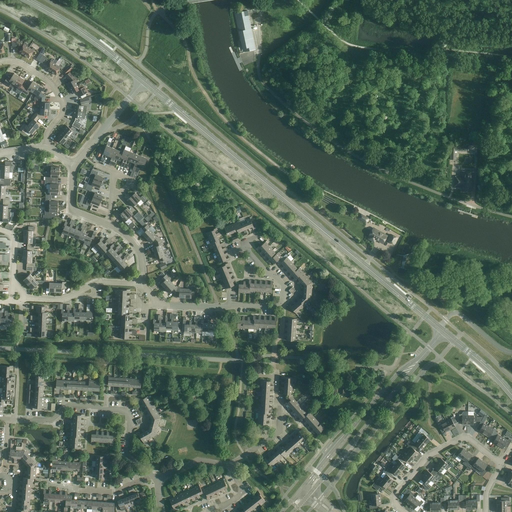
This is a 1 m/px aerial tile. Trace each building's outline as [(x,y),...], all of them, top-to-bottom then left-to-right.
[(255,46),(248,13),(248,12),(247,11),(236,13),(243,49),(253,46),(255,46)] [(272,51),(283,47),(273,16),(267,17),(271,32),(272,38),(268,39),(272,51)] [(24,55),(29,47),(26,45),(27,43),(25,42),(23,44),(24,45),(19,52),(24,55)] [(34,51),(36,49),(33,47),(32,49),(29,47),(24,55),(29,58),(33,50),(34,51)] [(51,72),(56,64),(53,62),(54,60),(52,59),(50,61),(51,62),(46,69),(51,72)] [(61,68),(63,66),(60,64),(59,66),(56,64),(51,72),(56,75),(61,67),(61,68)] [(73,69),(70,66),(64,72),(67,74),(73,69)] [(69,89),(77,85),(76,82),(77,81),(74,76),(70,72),(65,76),(69,80),(71,82),(67,84),(69,89)] [(12,88),(14,85),(20,77),(14,73),(10,80),(7,78),(4,83),(12,88)] [(22,92),(25,87),(22,85),(25,80),(20,77),(14,85),(18,87),(17,88),(22,92)] [(33,93),(38,85),(33,81),(28,89),(25,87),(22,92),(27,95),(30,91),(33,93)] [(39,99),(45,96),(40,93),(43,88),(38,85),(33,93),(36,95),(35,97),(39,99)] [(78,87),(78,86),(77,85),(69,89),(72,94),(77,91),(80,96),(88,92),(85,87),(81,89),(81,88),(82,87),(81,85),(78,87)] [(50,109),(50,103),(45,102),(45,96),(39,99),(38,104),(40,105),(40,108),(50,109)] [(87,107),(76,105),(75,111),(83,112),(86,113),(87,107)] [(49,115),(50,109),(40,108),(40,112),(36,112),(34,114),(39,118),(43,119),(44,115),(49,115)] [(86,113),(83,112),(75,111),(74,117),(76,117),(75,120),(74,123),(81,127),(82,124),(80,123),(81,118),(85,119),(86,113)] [(39,118),(34,114),(30,119),(32,121),(29,123),(37,130),(41,125),(36,121),(39,118)] [(33,134),(37,130),(29,123),(27,126),(24,124),(20,129),(25,132),(27,129),(33,134)] [(72,138),(74,136),(72,134),(74,132),(67,126),(63,131),(70,137),(70,136),(72,138)] [(63,144),(70,137),(63,131),(57,139),(63,144)] [(469,152),(469,146),(451,145),(450,160),(456,160),(457,151),(469,152)] [(109,156),(112,148),(107,146),(101,161),(103,162),(106,155),(109,156)] [(112,165),(118,150),(112,148),(109,156),(112,157),(109,164),(112,165)] [(124,167),(130,152),(124,149),(123,152),(121,158),(124,159),(121,166),(124,167)] [(123,152),(118,150),(112,165),(115,167),(117,160),(120,161),(121,158),(123,152)] [(132,162),(136,154),(130,152),(124,167),(127,168),(130,161),(132,162)] [(135,171),(141,156),(136,154),(132,162),(135,163),(132,170),(135,171)] [(144,167),(147,158),(141,156),(135,171),(138,173),(141,166),(144,167)] [(11,166),(12,162),(5,162),(5,165),(1,165),(1,172),(10,172),(10,166),(11,166)] [(60,172),(60,167),(53,166),(53,163),(47,163),(47,167),(47,172),(51,172),(60,172)] [(102,183),(104,178),(97,175),(99,172),(92,170),(89,178),(90,178),(102,183)] [(474,178),(474,172),(462,171),(462,176),(456,176),(455,187),(461,187),(461,188),(462,188),(462,192),(471,192),(471,186),(473,187),(473,183),(472,182),(471,182),(472,178),(474,178)] [(9,178),(10,172),(1,172),(0,178),(4,178),(4,182),(11,182),(11,178),(9,178)] [(59,178),(60,172),(51,172),(51,177),(47,177),(46,180),(52,181),(52,178),(59,178)] [(100,188),(102,183),(90,178),(88,183),(86,182),(84,185),(87,186),(92,188),(93,185),(100,188)] [(46,180),(44,180),(44,184),(50,184),(50,189),(60,190),(61,184),(52,184),(52,181),(46,180)] [(11,186),(11,182),(4,182),(4,185),(0,185),(0,191),(6,192),(8,192),(8,189),(6,189),(6,185),(11,186)] [(60,195),(60,190),(50,189),(50,193),(46,193),(46,198),(52,198),(52,195),(60,195)] [(6,198),(6,192),(0,191),(0,197),(4,198),(3,202),(10,202),(10,198),(6,198)] [(101,201),(103,196),(92,191),(90,197),(101,201)] [(131,197),(137,203),(141,200),(144,203),(146,200),(142,196),(140,198),(135,193),(131,197)] [(101,201),(90,197),(89,196),(86,204),(91,206),(93,204),(99,206),(101,201)] [(133,207),(137,203),(131,197),(127,200),(133,207)] [(51,201),(52,198),(46,198),(45,206),(49,207),(58,207),(58,201),(51,201)] [(0,211),(8,212),(8,206),(10,206),(10,202),(3,202),(3,205),(0,205),(0,211)] [(58,212),(58,207),(49,207),(49,211),(45,211),(45,215),(43,215),(43,218),(51,218),(51,212),(58,212)] [(129,218),(133,214),(127,208),(123,212),(129,218)] [(11,212),(8,212),(0,211),(0,217),(3,218),(2,222),(9,222),(9,221),(10,221),(11,212)] [(125,222),(129,218),(123,212),(119,215),(125,222)] [(361,213),(357,219),(367,224),(370,218),(361,213)] [(245,221),(248,229),(252,227),(253,230),(257,228),(255,225),(253,226),(250,217),(249,217),(250,219),(245,221)] [(240,223),(240,221),(234,224),(238,231),(237,231),(238,233),(243,231),(240,223)] [(243,231),(248,229),(245,221),(240,223),(243,231)] [(71,227),(70,227),(66,226),(68,223),(65,222),(64,225),(65,225),(62,233),(68,236),(68,234),(71,227)] [(76,230),(75,229),(72,228),(73,225),(71,224),(70,227),(71,227),(68,234),(74,237),(76,230)] [(233,233),(237,231),(238,231),(234,224),(229,226),(233,233)] [(147,238),(153,233),(149,228),(150,227),(147,225),(143,229),(145,232),(142,234),(147,238)] [(82,232),(81,231),(78,230),(79,227),(76,226),(75,229),(76,230),(74,237),(79,239),(82,232)] [(227,235),(233,233),(229,226),(224,228),(224,226),(227,235)] [(35,231),(35,227),(28,227),(28,230),(24,230),(24,237),(33,237),(36,237),(36,235),(33,234),(33,231),(35,231)] [(216,235),(216,234),(215,231),(218,230),(217,228),(214,229),(214,230),(205,234),(207,233),(209,238),(216,235)] [(376,240),(383,243),(386,239),(388,241),(390,238),(374,228),(370,236),(371,236),(369,239),(375,242),(376,240)] [(87,236),(88,234),(83,232),(84,229),(82,229),(81,231),(82,232),(79,239),(85,241),(87,236)] [(94,239),(97,233),(94,232),(91,238),(87,236),(85,241),(84,243),(90,246),(93,238),(94,239)] [(155,243),(161,240),(158,236),(157,237),(153,233),(147,238),(151,243),(153,241),(155,243)] [(211,243),(219,240),(217,236),(220,235),(219,233),(216,234),(216,235),(209,238),(211,243)] [(388,241),(394,244),(398,238),(392,235),(390,238),(388,241)] [(33,241),(33,237),(24,237),(24,243),(28,243),(27,247),(34,247),(34,244),(35,244),(35,241),(33,241)] [(104,244),(102,241),(104,239),(102,238),(100,240),(101,241),(94,246),(99,251),(105,245),(104,244)] [(155,253),(163,251),(162,245),(163,245),(161,240),(155,243),(156,246),(153,247),(155,253)] [(221,245),(221,246),(224,245),(223,243),(220,244),(219,240),(211,243),(213,248),(221,245)] [(263,251),(269,246),(266,242),(267,241),(260,247),(259,246),(257,249),(258,250),(260,248),(262,251),(263,251)] [(109,249),(106,246),(108,244),(106,242),(104,244),(105,245),(99,251),(103,255),(106,252),(109,249)] [(115,252),(114,251),(112,248),(114,246),(113,244),(110,247),(111,247),(109,249),(106,252),(110,257),(115,252)] [(222,249),(221,246),(221,245),(213,248),(215,253),(223,250),(223,251),(226,250),(225,248),(222,249)] [(267,255),(273,250),(269,246),(263,251),(262,251),(260,253),(262,254),(264,252),(266,255),(267,255)] [(34,251),(34,247),(27,247),(27,250),(23,250),(23,257),(32,257),(35,257),(35,254),(32,254),(32,251),(34,251)] [(119,256),(119,255),(116,253),(118,251),(117,249),(114,251),(115,252),(110,257),(114,261),(119,256)] [(224,254),(223,251),(223,250),(215,253),(217,258),(225,255),(225,256),(228,255),(227,253),(224,254)] [(270,259),(276,254),(273,250),(267,255),(266,255),(264,257),(265,258),(268,256),(270,259)] [(163,251),(155,253),(156,259),(160,258),(161,261),(167,260),(166,256),(165,256),(163,251)] [(123,261),(123,260),(120,257),(122,255),(121,253),(119,255),(119,256),(114,261),(118,266),(123,261)] [(270,259),(267,261),(269,262),(271,260),(274,264),(277,261),(279,263),(281,262),(288,256),(286,254),(282,257),(283,256),(281,257),(278,253),(276,254),(270,259)] [(226,259),(225,256),(225,255),(217,258),(219,263),(218,264),(227,260),(227,261),(230,260),(229,258),(226,259)] [(285,266),(291,261),(287,257),(289,256),(288,256),(281,262),(279,263),(278,264),(280,265),(282,263),(284,266),(285,266)] [(32,263),(32,257),(23,257),(23,263),(27,263),(27,267),(33,267),(35,267),(35,264),(32,263)] [(121,271),(128,265),(124,261),(126,259),(125,258),(123,260),(123,261),(118,266),(117,266),(121,271)] [(288,270),(294,265),(291,261),(285,266),(284,266),(282,268),(283,270),(285,267),(287,270),(288,270)] [(228,269),(226,266),(229,265),(228,263),(225,264),(226,265),(217,269),(218,268),(220,273),(228,270),(228,269)] [(292,275),(298,269),(294,265),(288,270),(287,270),(285,272),(287,274),(289,272),(291,274),(292,275)] [(37,277),(36,277),(44,270),(42,268),(35,274),(36,274),(33,277),(30,274),(23,280),(28,285),(34,279),(37,277)] [(230,275),(230,274),(228,271),(231,270),(230,268),(228,269),(228,270),(220,273),(222,278),(230,275)] [(295,279),(303,272),(299,268),(298,269),(292,275),(291,274),(289,276),(290,278),(293,276),(295,278),(295,279)] [(300,281),(306,276),(303,272),(295,279),(295,278),(292,280),(294,282),(296,280),(296,279),(297,278),(300,281)] [(163,273),(160,276),(162,279),(161,279),(164,282),(161,284),(165,288),(172,282),(168,278),(169,277),(166,275),(165,275),(163,273)] [(232,280),(232,279),(231,276),(233,275),(232,273),(230,274),(230,275),(222,278),(225,283),(232,280)] [(304,286),(312,283),(306,276),(300,281),(297,283),(299,285),(301,283),(304,286)] [(46,288),(46,281),(46,279),(44,278),(44,281),(37,281),(34,279),(28,285),(32,290),(39,284),(42,284),(42,288),(46,288)] [(225,289),(234,285),(233,281),(235,280),(235,278),(232,279),(232,280),(225,283),(227,288),(225,289)] [(56,292),(56,283),(50,283),(50,281),(46,281),(46,288),(49,288),(49,292),(56,292)] [(66,289),(66,282),(62,282),(62,283),(56,283),(56,292),(62,292),(62,288),(66,289)] [(175,294),(178,287),(177,286),(176,287),(172,282),(165,288),(169,293),(172,291),(175,294)] [(304,291),(312,292),(312,283),(304,286),(304,291)] [(185,298),(186,289),(180,289),(180,288),(178,287),(175,294),(179,294),(179,297),(185,298)] [(195,295),(195,288),(192,288),(192,289),(186,289),(185,298),(191,298),(192,295),(195,295)] [(311,301),(312,292),(304,291),(303,297),(311,301)] [(304,307),(311,301),(303,297),(300,300),(298,297),(296,299),(298,301),(299,301),(304,307)] [(300,310),(304,307),(299,301),(298,301),(296,303),(294,301),(292,302),(294,305),(295,304),(300,310)] [(296,314),(300,310),(295,304),(294,305),(292,307),(290,304),(288,306),(290,309),(291,308),(297,315),(298,315),(296,314)] [(2,393),(1,393),(0,402),(3,402),(3,401),(3,399),(10,399),(10,395),(11,394),(2,393)] [(151,401),(148,396),(150,395),(141,400),(141,399),(138,401),(139,403),(142,401),(143,404),(144,405),(151,401)] [(297,402),(293,398),(293,397),(287,403),(286,402),(284,404),(285,406),(288,404),(290,406),(291,407),(297,402)] [(146,410),(154,405),(151,401),(144,405),(143,404),(141,405),(142,408),(144,406),(146,409),(146,410)] [(294,411),(300,406),(297,402),(291,407),(290,406),(287,408),(289,410),(291,408),(293,410),(294,411)] [(149,414),(156,410),(154,405),(146,410),(146,409),(143,410),(145,412),(147,411),(149,413),(149,414)] [(298,415),(304,410),(300,406),(294,411),(293,410),(291,412),(293,414),(295,412),(297,414),(298,415)] [(152,419),(159,415),(156,410),(149,414),(149,413),(146,415),(147,417),(150,416),(152,419)] [(307,421),(313,416),(310,412),(311,411),(307,414),(304,417),(304,418),(306,421),(307,421)] [(462,413),(462,414),(459,414),(459,421),(462,421),(462,424),(468,425),(468,415),(468,411),(464,411),(463,412),(463,413),(462,413)] [(477,422),(477,414),(474,414),(474,416),(468,415),(468,425),(474,425),(474,422),(477,422)] [(159,427),(161,418),(159,415),(152,419),(151,425),(159,427)] [(311,425),(317,420),(313,416),(307,421),(306,421),(304,423),(306,425),(308,423),(310,425),(311,425)] [(451,430),(456,427),(454,424),(457,423),(454,416),(451,418),(451,419),(446,421),(451,430)] [(266,423),(266,420),(266,419),(258,419),(258,424),(256,424),(266,425),(266,427),(269,427),(269,423),(266,423)] [(320,424),(317,420),(311,425),(310,425),(308,427),(309,428),(312,427),(314,429),(320,424)] [(445,432),(451,430),(446,421),(441,424),(441,423),(438,425),(441,431),(444,430),(445,432)] [(484,434),(489,426),(484,423),(484,422),(481,421),(478,427),(481,429),(479,431),(484,434)] [(314,429),(311,431),(313,433),(315,431),(318,434),(327,426),(325,427),(322,423),(320,424),(314,429)] [(156,435),(159,427),(151,425),(149,430),(153,437),(156,435)] [(492,438),(497,430),(494,428),(494,429),(489,426),(484,434),(489,437),(491,434),(493,436),(492,438)] [(153,437),(149,430),(145,432),(144,429),(142,431),(143,433),(144,433),(148,440),(153,437)] [(308,442),(300,433),(301,433),(299,430),(297,432),(299,434),(297,436),(296,437),(302,443),(301,443),(302,445),(307,441),(308,442)] [(428,434),(423,430),(421,432),(420,431),(416,436),(419,438),(426,444),(430,439),(426,436),(428,434)] [(498,446),(503,437),(498,435),(498,434),(496,432),(497,430),(492,438),(495,440),(493,443),(498,446)] [(144,433),(143,433),(141,435),(139,432),(136,434),(138,437),(140,436),(144,444),(145,444),(144,442),(148,440),(144,433)] [(296,437),(297,436),(295,434),(293,436),(295,438),(293,440),(292,440),(298,446),(301,443),(302,443),(296,437)] [(292,440),(293,440),(291,437),(289,439),(291,441),(289,443),(288,444),(293,450),(298,446),(292,440)] [(503,437),(498,446),(503,448),(505,446),(508,447),(511,440),(509,438),(508,440),(503,437)] [(422,449),(426,444),(419,438),(415,443),(413,442),(411,444),(416,448),(418,446),(422,449)] [(288,444),(289,443),(287,441),(285,443),(287,445),(284,448),(289,454),(293,450),(288,444)] [(416,448),(411,444),(409,441),(407,444),(409,446),(408,448),(410,449),(408,452),(414,458),(418,453),(415,450),(416,448)] [(284,448),(283,446),(280,449),(278,447),(276,449),(278,451),(278,450),(284,456),(285,458),(289,454),(284,448)] [(462,459),(468,452),(464,448),(459,454),(457,451),(452,457),(455,460),(458,455),(462,459)] [(25,463),(31,457),(25,450),(21,450),(21,458),(25,463)] [(280,460),(284,456),(278,450),(278,451),(276,453),(274,450),(272,452),(274,454),(280,460)] [(410,463),(414,458),(408,452),(404,457),(400,454),(398,456),(403,460),(405,458),(410,463)] [(471,463),(468,461),(472,455),(468,452),(462,459),(465,461),(463,463),(467,467),(472,461),(471,463)] [(276,463),(280,460),(274,454),(272,456),(270,454),(268,456),(270,458),(270,457),(276,463)] [(398,456),(398,457),(395,454),(392,458),(395,461),(397,458),(398,460),(394,465),(401,471),(405,466),(401,462),(403,460),(398,456)] [(36,468),(37,464),(31,457),(25,463),(28,467),(36,468)] [(272,467),(276,463),(270,457),(270,458),(267,460),(265,458),(264,459),(266,462),(266,461),(273,468),(272,467)] [(437,463),(444,468),(448,464),(450,466),(452,464),(448,460),(446,462),(441,458),(437,463)] [(476,471),(483,461),(479,458),(475,463),(472,461),(467,467),(466,468),(470,471),(472,468),(476,471)] [(483,477),(486,472),(484,470),(488,465),(483,461),(476,471),(483,477)] [(441,472),(444,468),(437,463),(434,467),(439,471),(437,474),(441,477),(443,475),(441,472)] [(397,475),(401,471),(394,465),(391,469),(389,468),(387,470),(392,474),(393,472),(397,475)] [(441,477),(437,474),(434,476),(427,471),(424,475),(431,481),(433,482),(436,478),(439,480),(441,477)] [(387,475),(386,474),(383,478),(390,484),(393,480),(391,478),(387,475)] [(428,484),(431,481),(424,475),(420,479),(425,483),(423,486),(428,490),(431,486),(428,484)] [(225,492),(223,489),(227,487),(223,478),(224,480),(219,483),(222,490),(221,490),(223,493),(225,492)] [(386,489),(390,484),(383,478),(379,483),(378,481),(376,484),(380,488),(382,489),(384,486),(386,489)] [(219,492),(221,490),(222,490),(219,483),(214,485),(217,492),(216,493),(218,495),(220,494),(219,492)] [(214,494),(216,493),(217,492),(214,485),(209,487),(212,494),(212,495),(213,498),(215,497),(214,494)] [(204,489),(204,488),(201,489),(200,486),(195,488),(198,495),(199,495),(205,492),(204,489)] [(209,496),(212,495),(212,494),(209,487),(204,489),(205,492),(207,497),(208,500),(210,499),(209,496)] [(200,498),(199,495),(198,495),(195,488),(190,490),(193,497),(194,497),(197,496),(198,499),(200,498)] [(50,494),(49,494),(46,493),(46,490),(44,490),(44,493),(43,493),(42,501),(44,501),(44,503),(44,504),(49,505),(50,502),(50,494)] [(195,500),(194,497),(193,497),(190,490),(185,493),(188,500),(189,499),(192,498),(193,501),(195,500)] [(409,505),(415,498),(413,496),(414,494),(410,490),(406,495),(408,497),(404,501),(409,505)] [(267,503),(260,494),(261,494),(259,491),(257,493),(259,495),(256,497),(261,504),(260,504),(261,506),(266,502),(267,503)] [(133,495),(136,502),(141,500),(141,502),(142,502),(138,493),(133,495)] [(190,502),(189,499),(188,500),(185,493),(180,495),(183,502),(184,502),(187,501),(188,503),(190,502)] [(256,497),(254,494),(253,496),(254,498),(252,500),(251,501),(256,507),(260,504),(261,504),(256,497)] [(131,504),(136,502),(133,495),(128,497),(131,504)] [(186,505),(184,502),(183,502),(180,495),(175,497),(178,505),(182,503),(183,506),(186,505)] [(459,502),(462,502),(462,495),(459,495),(459,500),(453,500),(454,509),(459,509),(459,502)] [(472,509),(471,500),(466,500),(466,495),(462,495),(462,502),(466,502),(466,509),(472,509)] [(472,509),(477,509),(477,501),(480,501),(480,495),(477,495),(477,500),(471,500),(472,509)] [(454,509),(453,500),(448,500),(448,496),(444,496),(444,498),(444,502),(445,502),(448,502),(448,509),(454,509)] [(126,506),(131,504),(128,497),(123,499),(126,506)] [(174,506),(178,505),(175,497),(170,500),(169,498),(173,507),(171,508),(173,511),(176,509),(174,506)] [(251,501),(252,500),(250,498),(248,499),(250,502),(248,503),(247,504),(252,510),(256,507),(251,501)] [(415,498),(409,505),(414,509),(417,505),(420,507),(424,502),(421,500),(420,502),(415,498)] [(445,504),(445,502),(444,502),(444,498),(441,498),(441,503),(435,503),(436,511),(441,511),(441,504),(445,504)] [(497,507),(507,507),(507,501),(510,501),(509,498),(503,498),(503,501),(497,501),(497,507)] [(123,499),(117,501),(122,511),(127,509),(126,506),(123,499)] [(370,509),(378,508),(377,505),(381,505),(381,499),(372,500),(372,505),(369,505),(370,509)] [(247,504),(248,503),(246,501),(244,503),(246,505),(244,507),(243,507),(246,511),(250,511),(252,510),(247,504)]
